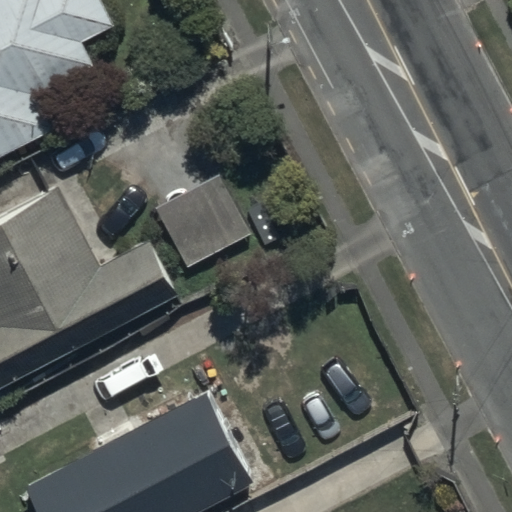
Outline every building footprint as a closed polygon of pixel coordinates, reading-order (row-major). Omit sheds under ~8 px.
[(0,0),(0,142),(59,113),(43,78),(99,52),(87,28),(118,14),(111,0),(0,0)] [(138,0),(145,12),(170,0),(138,0)] [(223,162),(152,199),(185,264),(257,227),(223,162)] [(63,170),(0,201),(0,378),(190,283),(157,224),(103,251),(63,170)] [(210,385),(31,479),(47,511),(180,511),(256,473),(210,385)]
